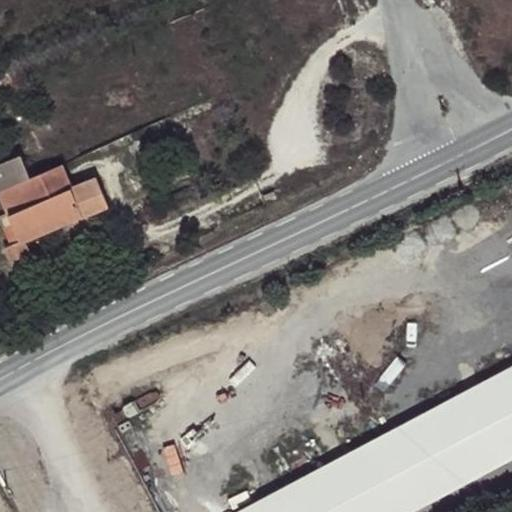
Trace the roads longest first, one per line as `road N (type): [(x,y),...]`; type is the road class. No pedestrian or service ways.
road 1 (secondary): [(439,173),(0,403)]
road 2 (unclassified): [(392,0),(439,173)]
